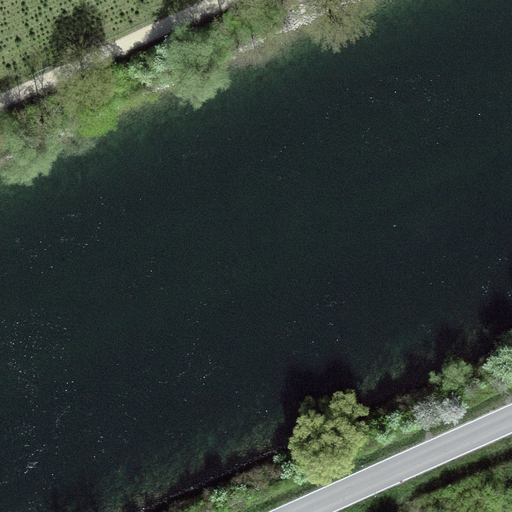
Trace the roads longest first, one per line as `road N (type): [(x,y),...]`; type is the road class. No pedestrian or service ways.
road 1 (track): [(225,0),(0,103)]
road 2 (tertiary): [(300,511),(511,415)]
